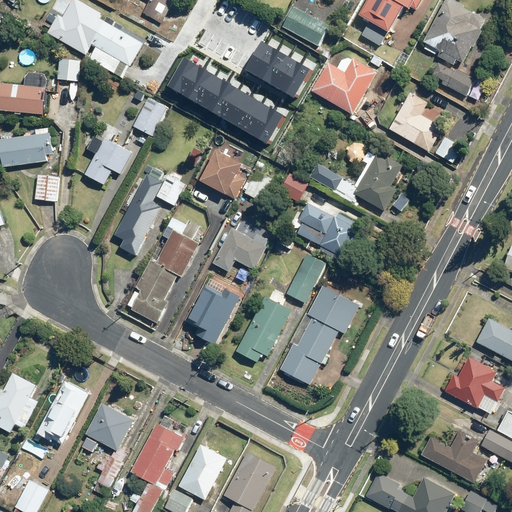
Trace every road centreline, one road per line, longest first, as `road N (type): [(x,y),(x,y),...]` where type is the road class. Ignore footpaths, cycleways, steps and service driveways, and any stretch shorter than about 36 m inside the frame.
road 1 (tertiary): [(511,133),(343,456)]
road 2 (residential): [(343,456),(97,327),(71,299),(61,269)]
